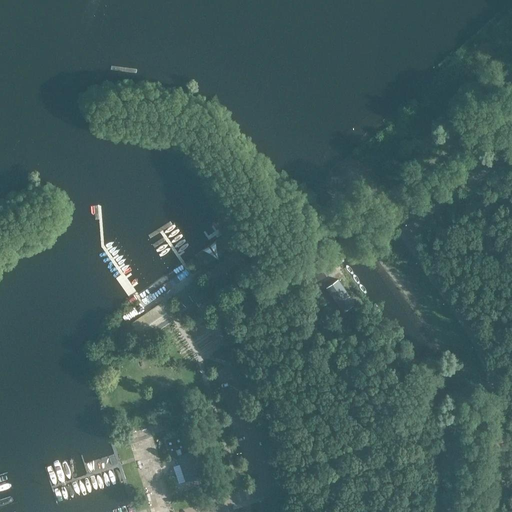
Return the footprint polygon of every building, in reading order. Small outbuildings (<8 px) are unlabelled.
[(335,266),(316,240),(297,254),(315,280),(335,266)] [(217,286),(255,260),(245,244),(206,271),(217,286)] [(298,284),(283,263),(255,282),(270,304),(298,284)] [(352,299),(341,284),(338,279),(335,281),(330,285),(326,287),(343,311),(354,303),(354,302),(352,299)] [(159,303),(130,323),(142,340),(171,320),(159,303)] [(203,475),(194,450),(190,451),(189,447),(188,444),(184,432),(165,438),(169,453),(175,456),(177,455),(185,481),(203,475)]
